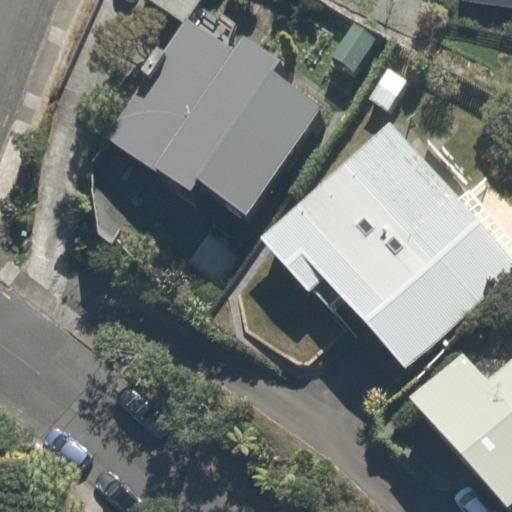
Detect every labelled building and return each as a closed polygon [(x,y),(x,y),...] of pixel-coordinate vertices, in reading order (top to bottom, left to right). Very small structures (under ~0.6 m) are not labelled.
[(147,0),(189,24),(203,0),(147,0)] [(511,0),(458,0),(458,4),(511,9),(511,0)] [(230,58),(181,28),(102,153),(200,215),(206,207),(248,233),(329,105),(237,47),(230,58)] [(511,280),(392,135),(259,246),(301,297),(320,282),(400,379),(511,285),(511,280)] [(469,350),(406,408),(501,511),(511,511),(511,364),(493,376),(469,350)]
